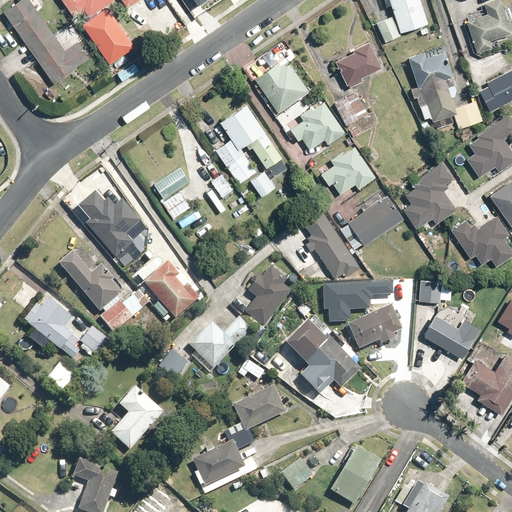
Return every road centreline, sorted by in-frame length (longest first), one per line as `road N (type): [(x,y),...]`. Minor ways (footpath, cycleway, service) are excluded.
road 1 (residential): [(282,0),(53,156)]
road 2 (residential): [(407,405),(511,484)]
